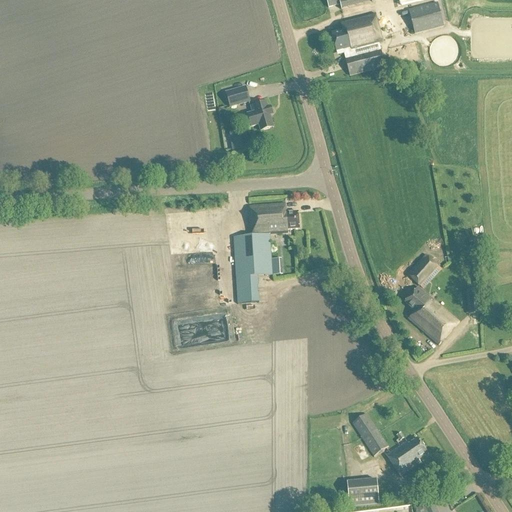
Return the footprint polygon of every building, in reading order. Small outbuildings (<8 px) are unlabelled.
[(372,3),(371,0),(325,0),(328,9),(340,6),(341,11),(372,3)] [(414,35),(444,28),(437,4),(408,12),(414,35)] [(386,69),(379,43),(382,42),(375,15),(340,24),(342,32),(332,35),(336,53),(343,51),(347,69),(350,78),(386,69)] [(229,109),(249,103),(245,88),(225,94),(229,109)] [(270,108),(267,109),(265,103),(250,108),(252,114),(247,116),(251,128),(258,126),(260,132),(273,129),(269,117),(273,116),(270,108)] [(233,151),(243,150),(241,138),(240,132),(230,134),(231,140),(233,151)] [(250,210),(251,237),(234,239),(238,305),(259,304),(258,278),(272,277),(270,236),(288,235),(288,232),(299,231),(298,214),(286,215),(285,207),(250,210)] [(477,239),(469,242),(471,248),(479,246),(477,239)] [(423,289),(440,270),(426,256),(407,276),(419,288),(420,287),(423,289)] [(438,347),(459,325),(419,289),(405,304),(414,313),(407,320),(438,347)] [(477,292),(465,294),(466,305),(479,303),(477,292)] [(374,459),(389,449),(367,415),(352,425),(374,459)] [(400,443),(405,440),(402,435),(396,438),(400,443)] [(419,461),(428,456),(417,440),(408,446),(407,444),(403,447),(402,445),(386,457),(401,478),(421,464),(419,461)] [(349,508),(379,505),(377,481),(347,483),(349,508)] [(424,511),(437,511),(433,503),(423,507),(424,511)]
